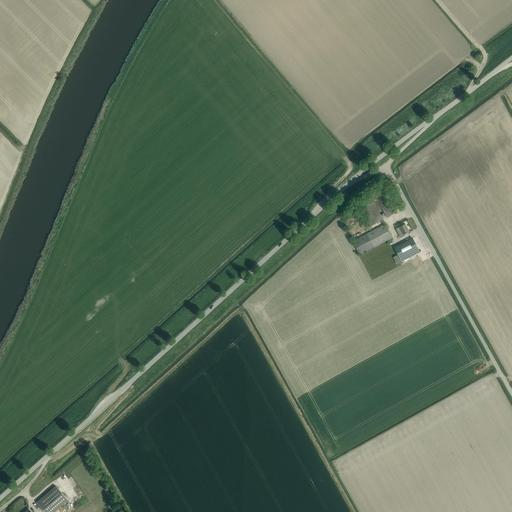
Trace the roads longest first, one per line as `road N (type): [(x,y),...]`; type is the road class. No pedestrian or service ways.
road 1 (unclassified): [(0,497),(342,187)]
road 2 (unclassified): [(511,394),(386,166)]
